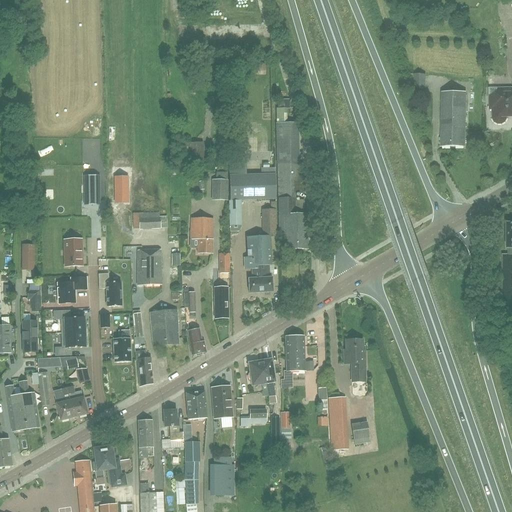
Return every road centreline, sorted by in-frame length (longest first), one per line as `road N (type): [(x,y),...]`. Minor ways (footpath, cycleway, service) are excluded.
road 1 (trunk): [(498,511),(320,0)]
road 2 (secondary): [(0,482),(350,281)]
road 3 (trunk): [(291,0),(328,134),(337,243),(350,281)]
road 4 (trunk): [(368,270),(468,511)]
road 5 (trunk): [(511,462),(475,329),(473,246),(461,217)]
road 6 (trunk): [(448,224),(351,0)]
